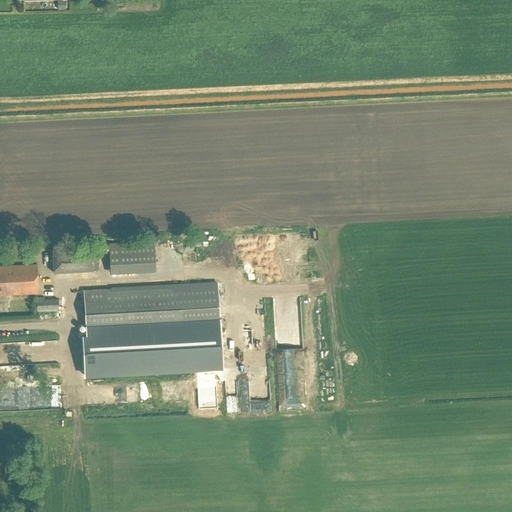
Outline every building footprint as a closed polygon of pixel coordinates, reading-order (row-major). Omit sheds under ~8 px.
[(154,241),(108,243),(110,275),(155,272),(154,241)] [(53,272),(96,270),(95,243),(52,245),(53,272)] [(0,265),(0,294),(38,293),(37,263),(0,265)] [(217,283),(83,289),(86,335),(219,329),(217,283)] [(37,311),(58,311),(58,299),(44,300),(44,297),(36,297),(37,311)] [(75,422),(75,408),(63,408),(63,422),(75,422)] [(25,462),(4,463),(5,476),(26,474),(25,462)]
